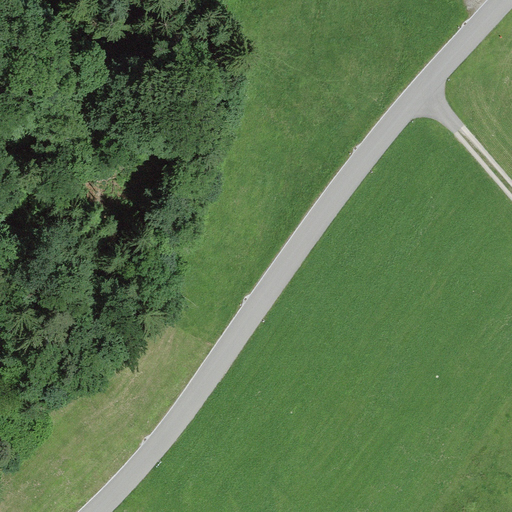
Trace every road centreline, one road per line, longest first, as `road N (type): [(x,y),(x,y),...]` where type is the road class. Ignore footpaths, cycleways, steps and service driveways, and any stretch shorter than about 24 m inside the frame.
road 1 (tertiary): [(95,511),(140,468),(417,96)]
road 2 (residential): [(417,96),(511,200)]
road 3 (tertiary): [(417,96),(506,0)]
